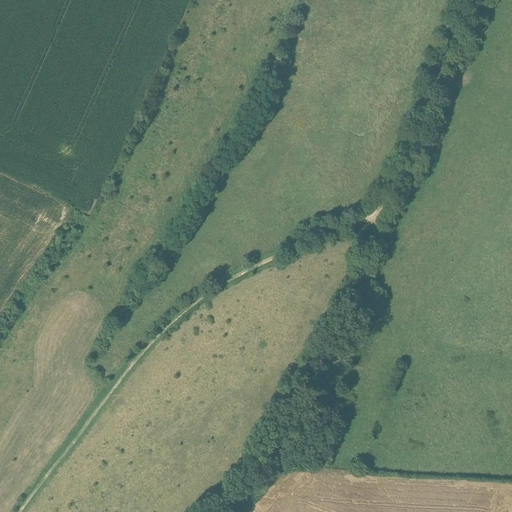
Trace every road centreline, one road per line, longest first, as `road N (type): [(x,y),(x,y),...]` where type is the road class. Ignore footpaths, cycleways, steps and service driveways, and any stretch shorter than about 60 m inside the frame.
road 1 (track): [(377,216),(264,261),(190,306),(126,370),(19,511)]
road 2 (track): [(377,216),(343,322),(258,472),(222,511)]
road 3 (track): [(476,0),(377,216)]
